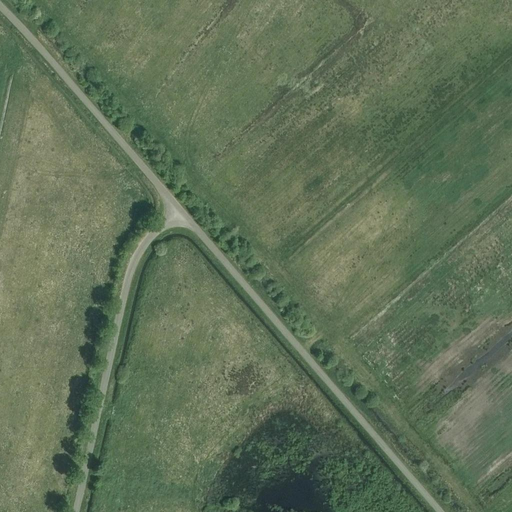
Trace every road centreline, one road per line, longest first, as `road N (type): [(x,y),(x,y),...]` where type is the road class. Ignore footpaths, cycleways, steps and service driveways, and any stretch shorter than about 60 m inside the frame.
road 1 (unclassified): [(439,511),(178,209)]
road 2 (unclassified): [(75,511),(126,279),(144,244),(178,209)]
road 3 (unclassified): [(178,209),(0,1)]
